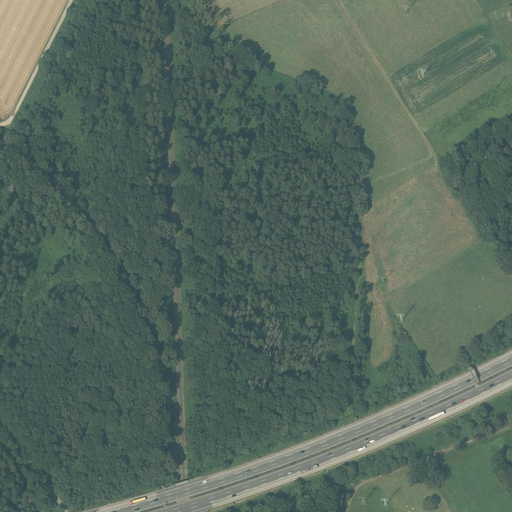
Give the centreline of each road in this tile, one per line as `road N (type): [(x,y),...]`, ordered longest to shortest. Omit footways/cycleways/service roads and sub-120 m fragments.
road 1 (motorway): [(511,357),(282,458),(110,511)]
road 2 (motorway): [(181,511),(368,445),(511,379)]
road 3 (track): [(344,511),(362,483),(511,426)]
road 4 (track): [(335,0),(431,149)]
road 5 (track): [(71,0),(10,121),(0,125)]
road 6 (track): [(146,400),(86,481),(71,489),(44,483)]
